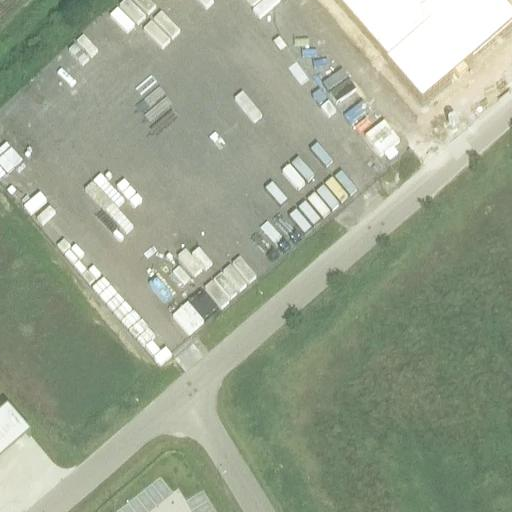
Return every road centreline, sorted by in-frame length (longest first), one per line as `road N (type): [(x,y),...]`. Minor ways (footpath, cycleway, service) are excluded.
road 1 (unclassified): [(187,390),(511,108)]
road 2 (unclassified): [(187,390),(47,511)]
road 3 (unclassified): [(261,511),(187,390)]
